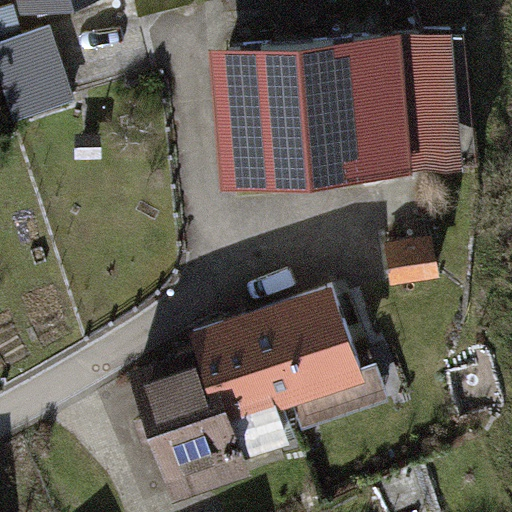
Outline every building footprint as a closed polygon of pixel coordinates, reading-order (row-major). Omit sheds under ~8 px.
[(51,24),(0,40),(0,44),(23,113),(75,96),(51,24)] [(470,26),(222,41),(229,167),(478,152),(470,26)] [(416,259),(411,227),(377,232),(382,265),(416,259)] [(215,403),(267,387),(290,380),(299,411),(369,390),(336,282),(192,325),(199,347),(215,403)] [(215,403),(199,347),(136,366),(171,482),(211,470),(205,452),(279,429),(267,387),(215,403)]
